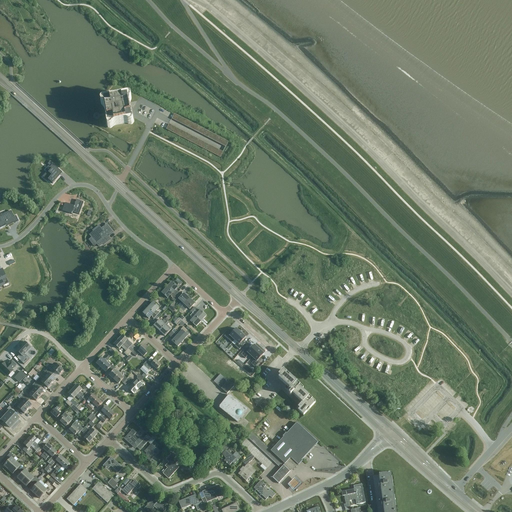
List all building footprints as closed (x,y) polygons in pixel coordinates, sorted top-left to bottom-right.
[(128,98),(105,102),(109,126),(132,121),(128,98)] [(47,172),(43,177),(48,181),(48,180),(53,184),(56,181),(54,180),(59,174),(56,172),(58,169),(53,164),(50,167),(49,166),(45,170),(47,172)] [(65,203),(62,211),(72,214),(73,212),(79,215),(83,202),(77,200),(74,206),(65,203)] [(0,224),(2,227),(0,228),(0,229),(7,225),(7,226),(15,222),(16,223),(19,222),(16,216),(14,217),(13,217),(10,211),(3,215),(2,214),(0,214),(0,224)] [(94,232),(90,235),(92,238),(97,245),(99,247),(103,244),(104,245),(110,240),(108,237),(113,233),(110,229),(109,230),(108,229),(109,228),(107,225),(101,229),(99,226),(93,231),(94,232)] [(0,287),(9,283),(3,270),(0,271),(0,270),(0,287)] [(176,292),(175,291),(178,288),(172,282),(167,288),(177,298),(181,294),(179,292),(178,292),(177,291),(176,292)] [(174,302),(177,298),(167,288),(162,293),(168,299),(170,295),(171,296),(171,297),(172,299),(171,300),(174,302)] [(183,306),(189,298),(184,293),(179,299),(181,302),(180,303),(183,306)] [(190,309),(195,304),(189,298),(183,306),(178,311),(182,314),(186,309),(186,308),(187,307),(190,309)] [(157,311),(157,310),(159,308),(153,302),(148,308),(157,316),(160,313),(158,311),(158,312),(157,311)] [(177,308),(173,304),(169,308),(173,312),(177,308)] [(198,313),(195,311),(197,309),(195,307),(190,311),(192,313),(201,321),(206,316),(200,310),(198,313)] [(143,313),(149,319),(152,316),(153,317),(152,317),(154,319),(153,320),(155,322),(159,318),(157,316),(148,308),(143,313)] [(196,327),(201,321),(192,313),(190,316),(193,319),(190,321),(196,327)] [(159,331),(168,322),(164,319),(162,322),(159,320),(154,326),(159,331)] [(165,336),(172,329),(168,325),(169,324),(168,322),(159,331),(165,336)] [(185,333),(188,331),(184,327),(181,330),(182,331),(180,333),(178,332),(178,333),(174,329),(172,331),(183,341),(188,336),(185,333)] [(229,332),(224,336),(232,343),(235,341),(234,340),(241,333),(236,329),(233,332),(231,334),(229,332)] [(178,347),(183,341),(172,331),(168,335),(171,337),(172,337),(173,338),(174,338),(174,337),(175,338),(172,341),(178,347)] [(235,341),(232,343),(235,346),(239,350),(243,345),(241,343),(243,341),(246,337),(241,333),(234,340),(235,341)] [(130,346),(125,342),(127,340),(123,335),(118,340),(126,346),(132,352),(135,348),(136,348),(132,344),(130,346)] [(132,352),(126,346),(118,340),(114,344),(119,349),(121,347),(126,351),(124,353),(128,356),(131,352),(132,352)] [(19,347),(16,351),(22,357),(28,351),(34,356),(39,350),(32,344),(29,346),(25,342),(22,345),(21,344),(19,347)] [(248,348),(242,354),(246,358),(249,354),(253,357),(260,349),(255,345),(250,350),(248,348)] [(135,348),(132,352),(131,352),(136,357),(139,353),(144,357),(147,353),(142,347),(138,351),(135,348)] [(256,359),(252,363),(256,367),(262,361),(260,359),(264,354),(260,349),(253,357),(256,359)] [(107,362),(111,357),(109,356),(106,359),(106,358),(105,359),(104,360),(102,358),(97,364),(101,368),(107,362)] [(161,365),(155,360),(152,364),(148,360),(143,365),(149,370),(153,366),(157,370),(161,365)] [(5,363),(0,367),(0,368),(8,376),(13,371),(12,370),(16,365),(12,361),(8,365),(5,363)] [(109,364),(107,362),(101,368),(106,372),(108,369),(110,371),(114,367),(112,365),(111,366),(109,365),(109,364)] [(52,364),(48,369),(52,373),(54,371),(60,375),(64,371),(60,368),(62,366),(59,364),(57,365),(55,366),(52,364)] [(117,372),(115,370),(116,368),(114,367),(110,371),(112,373),(109,375),(114,380),(120,373),(117,371),(117,372)] [(50,375),(52,373),(48,369),(44,373),(47,376),(45,378),(52,384),(56,380),(50,375)] [(316,402),(302,390),(299,387),(300,385),(284,370),(279,375),(280,377),(279,379),(288,386),(286,389),(288,391),(287,393),(291,396),(293,394),(302,403),(298,407),(300,409),(298,411),(304,415),(316,402)] [(21,371),(14,378),(19,383),(26,376),(21,371)] [(124,378),(122,376),(122,375),(120,373),(114,380),(119,384),(121,381),(123,383),(127,378),(125,377),(124,378)] [(52,384),(45,378),(43,380),(40,377),(36,382),(41,386),(43,383),(48,388),(52,384)] [(217,385),(227,394),(234,386),(224,377),(217,385)] [(132,384),(138,390),(142,385),(137,380),(135,382),(130,378),(129,380),(128,380),(129,381),(132,384)] [(39,388),(41,386),(36,382),(32,386),(35,389),(33,391),(40,397),(44,393),(39,388)] [(134,394),(138,390),(132,384),(130,386),(131,387),(129,389),(134,394)] [(84,396),(80,392),(82,389),(77,385),(73,389),(80,396),(85,400),(89,395),(86,393),(84,396)] [(78,398),(80,396),(73,389),(69,394),(74,398),(76,396),(78,398)] [(40,397),(33,391),(31,393),(28,390),(24,394),(29,399),(31,396),(36,401),(40,397)] [(27,401),(29,399),(24,394),(22,397),(25,399),(23,402),(21,403),(28,410),(32,406),(27,401)] [(89,408),(98,399),(93,394),(89,399),(87,401),(87,402),(89,404),(87,406),(89,408)] [(247,410),(229,395),(219,407),(237,422),(241,418),(241,419),(245,414),(244,414),(247,410)] [(98,408),(102,403),(98,399),(89,408),(91,410),(95,405),(98,408)] [(77,408),(79,406),(72,400),(70,402),(72,404),(77,408)] [(28,410),(21,403),(20,406),(17,403),(13,407),(17,411),(19,409),(24,414),(28,410)] [(8,411),(6,414),(15,423),(19,419),(17,416),(14,413),(13,413),(15,410),(10,405),(6,409),(8,411)] [(51,413),(57,418),(60,414),(57,411),(60,408),(58,406),(55,409),(51,413)] [(102,420),(111,410),(106,406),(102,411),(100,414),(102,416),(100,418),(102,420)] [(111,420),(115,415),(111,410),(102,420),(104,422),(108,417),(111,420)] [(60,421),(66,427),(72,420),(68,416),(65,413),(61,417),(63,418),(60,421)] [(1,416),(0,416),(0,422),(2,424),(4,422),(5,422),(4,423),(8,426),(8,425),(11,428),(15,423),(6,414),(2,418),(1,416)] [(78,434),(81,431),(83,429),(81,427),(77,423),(75,422),(72,425),(73,426),(70,430),(75,435),(77,433),(78,434)] [(293,470),(298,465),(298,464),(318,443),(297,423),(271,451),(271,452),(273,453),(275,455),(277,457),(279,459),(281,460),(277,465),(281,468),(272,478),(279,484),(292,469),(293,470)] [(90,432),(88,429),(85,427),(83,429),(93,438),(97,434),(93,429),(90,432)] [(89,443),(93,438),(83,429),(81,431),(84,434),(87,436),(84,438),(89,443)] [(141,438),(138,441),(133,436),(135,433),(133,430),(125,439),(131,445),(132,444),(136,448),(143,440),(141,438)] [(38,444),(35,442),(37,440),(32,435),(28,440),(33,444),(35,447),(38,449),(40,447),(43,444),(40,441),(38,444)] [(29,449),(33,444),(28,440),(24,444),(26,446),(25,448),(27,450),(29,449)] [(236,452),(233,455),(227,450),(230,446),(226,443),(219,451),(227,458),(224,461),(229,466),(232,462),(234,464),(241,457),(236,452)] [(43,458),(53,448),(48,444),(43,449),(46,451),(44,454),(41,456),(43,458)] [(144,457),(150,461),(159,451),(152,444),(147,449),(145,452),(147,454),(144,457)] [(52,457),(57,452),(53,448),(43,458),(45,460),(48,458),(50,455),(52,457)] [(174,463),(179,458),(172,451),(170,453),(171,454),(166,460),(169,463),(165,466),(167,468),(163,474),(169,479),(179,468),(181,466),(179,464),(177,466),(174,463)] [(9,470),(16,462),(13,460),(15,458),(13,456),(14,456),(11,453),(6,457),(9,460),(4,466),(9,470)] [(251,453),(246,458),(250,462),(255,457),(251,453)] [(56,470),(65,460),(61,456),(56,461),(58,462),(56,465),(54,468),(56,470)] [(123,468),(111,457),(104,465),(107,469),(110,465),(118,473),(123,468)] [(63,471),(65,469),(70,464),(65,460),(56,470),(58,472),(61,469),(63,471)] [(20,471),(24,466),(20,463),(19,465),(16,462),(9,470),(13,474),(18,469),(20,471)] [(241,471),(239,474),(246,481),(255,470),(251,466),(249,464),(248,463),(246,466),(244,468),(243,467),(240,470),(241,471)] [(22,482),(29,474),(25,470),(27,469),(24,466),(20,471),(23,473),(18,478),(22,482)] [(382,494),(393,492),(391,473),(379,475),(380,483),(379,483),(379,486),(381,486),(382,494)] [(34,483),(38,479),(36,477),(34,479),(29,474),(22,482),(27,486),(32,481),(34,483)] [(36,495),(43,487),(38,483),(40,481),(38,479),(34,483),(36,485),(31,491),(36,495)] [(108,483),(114,489),(118,484),(112,479),(108,483)] [(141,486),(135,481),(132,484),(130,482),(122,491),(127,495),(135,487),(138,490),(141,486)] [(254,488),(266,499),(270,496),(272,498),(276,494),(270,489),(268,491),(264,488),(266,486),(261,481),(254,488)] [(97,494),(104,487),(99,482),(92,489),(97,494)] [(83,496),(87,491),(81,484),(76,489),(83,496)] [(366,503),(362,484),(354,486),(354,490),(342,492),(343,496),(344,496),(346,504),(344,505),(345,508),(351,506),(349,500),(355,498),(356,504),(366,503)] [(219,490),(217,486),(203,492),(205,497),(201,499),(202,500),(203,501),(206,507),(209,506),(207,502),(218,498),(217,497),(223,495),(221,490),(219,490)] [(43,487),(36,495),(40,499),(49,489),(47,488),(46,489),(43,487)] [(102,498),(108,491),(104,487),(97,494),(102,498)] [(78,501),(83,496),(76,489),(71,494),(78,501)] [(107,503),(113,496),(108,491),(102,498),(107,503)] [(384,511),(389,511),(396,511),(393,492),(382,494),(383,502),(381,502),(382,505),(383,505),(384,511)] [(74,506),(78,501),(71,494),(67,499),(74,506)] [(195,505),(197,511),(205,507),(203,503),(202,501),(199,502),(199,500),(198,501),(196,495),(188,498),(188,499),(183,501),(182,500),(179,502),(181,508),(182,509),(193,504),(194,506),(195,505)] [(150,511),(154,507),(157,509),(158,511),(163,511),(164,511),(163,511),(164,511),(166,509),(166,508),(155,497),(145,508),(149,511),(150,511)]
